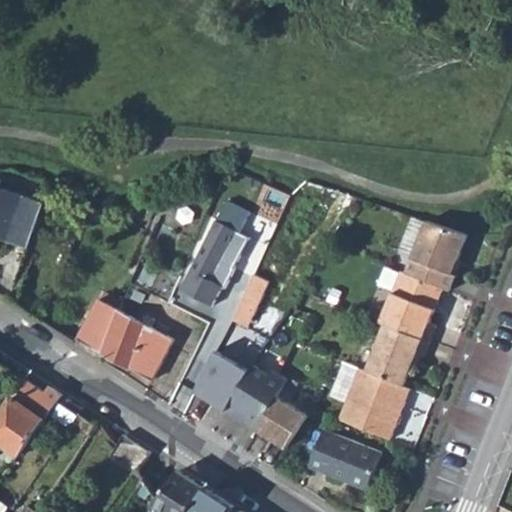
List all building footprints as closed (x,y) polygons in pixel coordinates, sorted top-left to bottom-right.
[(44,202),(26,195),(0,187),(0,235),(29,246),(44,202)] [(249,211),(228,201),(181,289),(213,305),(230,273),(225,270),(220,279),(213,275),(236,231),(239,231),(249,211)] [(426,220),(406,271),(443,286),(450,288),(456,273),(452,271),(457,258),(467,233),(426,220)] [(213,275),(220,279),(225,270),(245,235),(239,231),(236,231),(213,275)] [(462,260),(457,258),(452,271),(456,273),(462,260)] [(406,271),(401,269),(381,321),(386,322),(429,340),(436,324),(429,321),(443,286),(406,271)] [(151,380),(174,339),(101,299),(79,339),(151,380)] [(429,340),(386,322),(368,371),(405,385),(417,353),(419,347),(424,349),(426,349),(429,340)] [(254,365),(227,411),(257,431),(277,397),(287,379),(273,370),(269,375),(254,365)] [(368,371),(360,368),(341,421),(393,439),(411,387),(405,385),(368,371)] [(47,393),(26,379),(14,398),(46,419),(59,399),(62,396),(51,387),(47,393)] [(277,397),(257,431),(287,450),(309,417),(277,397)] [(46,419),(14,398),(3,412),(0,409),(0,452),(4,446),(19,457),(46,419)] [(66,398),(64,402),(82,413),(84,410),(66,398)] [(48,426),(65,438),(82,413),(64,402),(48,426)] [(385,453),(326,431),(314,466),(328,472),(327,475),(371,491),(385,453)] [(131,475),(136,467),(147,450),(123,434),(118,443),(107,461),(131,475)] [(178,470),(158,498),(173,511),(177,511),(181,508),(187,504),(189,504),(191,505),(193,506),(207,489),(178,470)] [(231,511),(235,507),(207,489),(193,506),(188,511),(231,511)] [(151,510),(152,511),(188,511),(193,506),(191,505),(189,504),(187,504),(181,508),(177,511),(173,511),(158,498),(151,510)]
